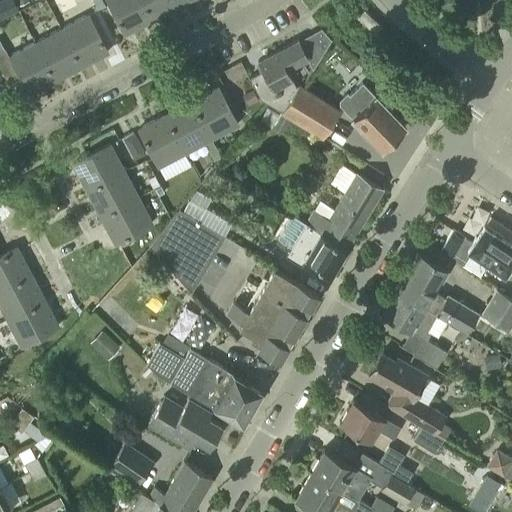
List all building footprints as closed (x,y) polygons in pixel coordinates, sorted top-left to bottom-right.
[(107,0),(125,33),(151,19),(141,0),(107,0)] [(141,0),(151,19),(177,5),(174,0),(141,0)] [(364,9),(357,17),(374,33),(381,26),(364,9)] [(61,28),(81,65),(108,51),(88,14),(61,28)] [(54,79),(81,65),(61,28),(35,42),(54,79)] [(322,52),(321,50),(311,32),(258,60),(262,69),(249,76),(259,96),(281,110),(298,83),(296,84),(287,68),(307,58),(312,67),(322,52)] [(35,42),(9,56),(8,56),(10,58),(28,93),(54,79),(35,42)] [(0,49),(0,63),(10,58),(8,56),(9,56),(4,47),(0,49)] [(339,104),(344,109),(351,116),(351,117),(353,119),(353,122),(358,127),(360,126),(381,148),(404,126),(362,82),(348,95),(346,92),(339,99),(339,104)] [(298,83),(281,110),(290,116),(321,136),(338,109),(298,83)] [(218,86),(191,100),(211,137),(238,123),(218,86)] [(242,93),(247,104),(258,98),(253,87),(242,93)] [(191,100),(165,114),(184,151),(211,137),(191,100)] [(282,130),(290,116),(281,110),(279,113),(268,106),(259,119),(271,126),(272,124),(282,130)] [(184,151),(165,114),(138,128),(158,165),(184,151)] [(146,151),(140,139),(127,146),(134,158),(146,151)] [(87,189),(124,169),(110,143),(72,162),(87,189)] [(356,171),(355,171),(341,163),(330,181),(344,190),(334,207),(319,199),(314,208),(309,206),(303,217),(307,219),(306,222),(346,246),(382,187),(356,171)] [(124,169),(87,189),(101,215),(138,196),(124,169)] [(138,196),(101,215),(115,242),(152,222),(138,196)] [(223,236),(181,211),(178,209),(149,244),(192,290),(223,236)] [(346,246),(306,222),(291,213),(276,238),(305,255),(304,256),(331,272),(346,246)] [(472,242),(463,236),(464,235),(453,228),(441,249),(452,256),(463,263),(471,252),(504,274),(511,261),(511,242),(483,224),(472,242)] [(0,287),(30,272),(16,245),(0,253),(0,287)] [(406,269),(420,278),(420,280),(435,289),(447,269),(417,250),(406,269)] [(256,345),(258,347),(277,358),(279,357),(288,343),(285,342),(289,334),(292,336),(318,292),(274,266),(267,277),(263,274),(244,306),(232,299),(225,310),(242,320),(238,325),(251,333),(249,336),(258,342),(256,345)] [(445,295),(435,289),(420,280),(420,278),(406,269),(395,287),(447,319),(467,331),(478,312),(446,293),(445,295)] [(44,298),(30,272),(0,287),(0,306),(6,318),(44,298)] [(511,325),(511,295),(496,286),(481,313),(509,330),(511,325)] [(381,311),(423,336),(426,338),(431,332),(433,333),(440,330),(447,319),(395,287),(381,311)] [(58,325),(44,298),(6,318),(21,344),(58,325)] [(106,358),(119,346),(102,329),(90,342),(106,358)] [(445,351),(426,338),(423,336),(413,352),(435,367),(445,351)] [(159,341),(146,363),(157,373),(171,381),(185,356),(184,356),(159,341)] [(261,388),(206,355),(190,346),(184,356),(185,356),(171,381),(241,422),(261,388)] [(421,425),(443,439),(450,427),(441,421),(445,414),(413,393),(426,373),(413,365),(396,355),(394,358),(381,350),(368,373),(392,387),(391,390),(392,390),(384,402),(421,425)] [(209,445),(222,424),(207,415),(211,409),(188,396),(182,406),(163,395),(147,423),(189,447),(195,437),(209,445)] [(400,426),(387,418),(353,398),(339,421),(369,438),(375,427),(393,437),(400,426)] [(16,415),(27,423),(33,415),(22,407),(16,415)] [(27,423),(16,415),(10,423),(21,431),(27,423)] [(443,439),(421,425),(413,438),(434,452),(443,439)] [(125,441),(112,459),(108,464),(137,484),(153,460),(125,441)] [(370,475),(357,468),(358,466),(324,447),(311,469),(340,486),(357,496),(370,475)] [(511,456),(496,447),(486,464),(509,478),(511,471),(511,456)] [(28,471),(41,464),(36,455),(24,462),(28,471)] [(161,497),(185,511),(190,511),(212,475),(184,459),(165,491),(154,485),(148,495),(159,501),(161,497)] [(397,461),(390,472),(406,481),(412,471),(397,461)] [(41,464),(28,471),(33,480),(46,473),(41,464)] [(340,511),(344,506),(350,509),(350,511),(351,511),(383,511),(371,504),(357,496),(340,486),(311,469),(295,496),(321,511),(324,511),(327,508),(332,511),(340,511)] [(381,487),(403,500),(415,507),(424,493),(406,482),(406,481),(390,472),(381,487)] [(0,511),(9,507),(0,489),(0,511)] [(148,495),(141,491),(128,511),(185,511),(161,497),(159,501),(148,495)] [(53,508),(63,502),(59,495),(49,501),(53,508)] [(44,511),(53,508),(49,501),(39,506),(42,511),(44,511)]
